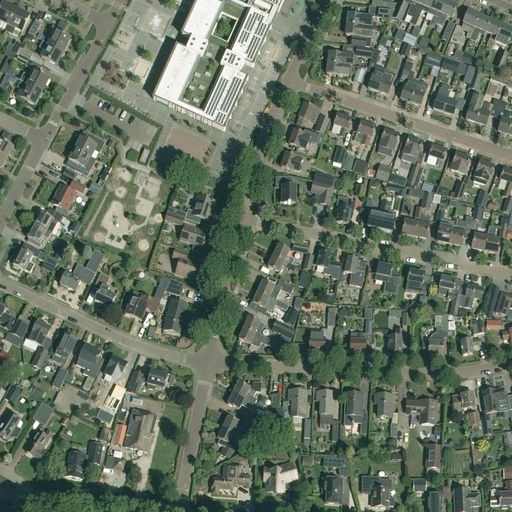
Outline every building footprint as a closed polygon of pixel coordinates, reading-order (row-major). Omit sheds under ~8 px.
[(164,74),(165,75),(159,87),(158,86),(158,87),(159,87),(154,99),(152,99),(153,100),(153,101),(223,132),(223,131),(225,132),(225,131),(224,131),(229,119),(230,119),(231,119),(229,118),(235,106),(236,107),(236,106),(235,105),(241,93),(242,94),(242,93),(241,93),(246,81),(247,81),(248,81),(246,80),(247,80),(239,76),(244,65),(252,68),(253,68),(254,68),(252,67),(258,55),(259,56),(259,55),(258,54),(264,42),(265,43),(265,42),(264,42),(269,30),(270,30),(271,30),(269,29),(270,28),(267,27),(270,19),(271,20),(271,19),(270,19),(274,11),(278,13),(284,0),(198,0),(194,10),(193,10),(192,10),(194,11),(188,23),(187,22),(187,23),(188,24),(182,36),(181,35),(181,36),(182,36),(182,37),(191,41),(186,52),(177,48),(177,49),(175,48),(175,49),(176,49),(171,61),(170,61),(169,61),(171,62),(165,74),(164,73),(164,74)] [(381,0),(382,4),(387,4),(387,10),(395,11),(397,6),(392,5),(392,0),(381,0)] [(412,19),(420,0),(407,0),(407,3),(408,5),(410,6),(406,17),(412,19)] [(420,0),(412,19),(409,25),(415,28),(421,12),(427,15),(433,0),(420,0)] [(446,2),(440,0),(433,0),(427,15),(433,17),(428,28),(433,30),(435,26),(436,26),(436,25),(446,2)] [(397,6),(395,11),(391,19),(392,20),(392,21),(399,24),(400,23),(401,24),(408,6),(399,2),(397,6)] [(446,2),(436,25),(442,28),(447,17),(452,19),(457,7),(446,2)] [(0,23),(8,27),(16,11),(2,4),(0,8),(0,23)] [(395,11),(387,10),(371,8),(368,8),(367,18),(348,15),(346,26),(370,28),(372,19),(381,20),(381,23),(389,23),(391,19),(395,11)] [(16,11),(8,27),(5,32),(12,36),(15,30),(21,33),(29,18),(16,11)] [(474,29),(480,17),(468,12),(463,24),(464,25),(462,31),(468,34),(466,39),(470,40),(472,33),(474,29)] [(480,17),(474,29),(485,33),(491,21),(480,17)] [(502,26),(491,21),(485,33),(492,36),(490,41),(489,41),(486,47),(492,49),(502,26)] [(34,38),(41,25),(34,22),(28,34),(34,38)] [(447,43),(454,26),(448,23),(441,40),(447,43)] [(351,37),(351,47),(370,49),(370,40),(372,40),(373,29),(370,29),(370,28),(346,26),(345,36),(351,37)] [(462,29),(456,26),(451,39),(457,41),(462,29)] [(511,30),(502,26),(492,49),(494,44),(505,48),(507,43),(508,43),(511,33),(511,30)] [(402,43),(403,42),(406,35),(398,31),(395,40),(402,43)] [(48,45),(63,54),(70,40),(55,32),(48,45)] [(417,39),(411,37),(406,35),(403,42),(414,47),(414,46),(417,39)] [(9,44),(6,50),(17,55),(20,48),(22,45),(16,42),(13,47),(9,44)] [(63,54),(48,45),(41,59),(56,67),(63,54)] [(407,59),(411,47),(404,45),(400,56),(407,59)] [(20,48),(17,55),(29,62),(33,55),(20,48)] [(372,50),(357,48),(356,57),(371,59),(372,50)] [(17,55),(6,50),(3,56),(7,58),(0,72),(0,73),(6,76),(13,61),(17,55)] [(374,50),(373,53),(366,73),(372,75),(380,53),(374,50)] [(502,72),(508,55),(501,52),(494,69),(502,72)] [(423,64),(439,69),(442,58),(427,53),(423,64)] [(353,57),(329,54),(328,64),(349,67),(352,67),(353,57)] [(17,55),(13,61),(27,67),(29,62),(17,55)] [(463,55),(460,62),(471,66),(474,59),(463,55)] [(459,64),(444,59),(437,78),(443,80),(446,72),(455,75),(459,64)] [(410,104),(418,82),(413,80),(415,74),(411,72),(414,65),(406,62),(399,83),(405,85),(400,100),(410,104)] [(349,67),(328,64),(327,75),(348,77),(349,67)] [(483,70),(491,73),(493,67),(486,64),(483,70)] [(468,68),(462,85),(469,87),(475,70),(468,68)] [(365,72),(357,69),(353,82),(361,84),(365,72)] [(378,93),(383,78),(378,76),(380,71),(375,69),(368,90),(378,93)] [(476,92),(483,73),(475,71),(469,90),(476,92)] [(27,85),(42,93),(49,80),(34,72),(27,85)] [(388,80),(383,78),(378,93),(388,96),(395,76),(390,74),(388,80)] [(6,75),(0,87),(0,91),(4,94),(10,84),(13,86),(16,80),(6,75)] [(506,89),(508,82),(491,76),(489,81),(505,87),(505,88),(506,89)] [(42,93),(27,85),(26,85),(20,82),(16,89),(23,92),(19,99),(34,107),(42,93)] [(418,82),(410,104),(421,107),(425,94),(428,86),(417,83),(418,82)] [(484,100),(490,102),(495,87),(489,84),(484,100)] [(443,114),(450,93),(440,90),(433,110),(443,114)] [(450,93),(443,114),(453,117),(460,96),(455,95),(453,100),(448,99),(450,93)] [(475,124),(482,104),(472,101),(465,121),(475,124)] [(482,104),(475,124),(486,128),(491,112),(497,114),(501,103),(495,101),(492,107),(488,106),(486,111),(481,109),(482,104)] [(501,103),(497,114),(504,116),(498,133),(501,134),(500,136),(506,138),(507,136),(511,123),(511,115),(510,114),(505,112),(507,105),(501,103)] [(304,105),(299,118),(309,123),(309,122),(315,124),(320,111),(314,109),(304,105)] [(351,120),(337,115),(333,126),(341,128),(338,137),(343,139),(346,130),(348,130),(351,120)] [(324,134),(327,123),(320,121),(317,132),(324,134)] [(360,143),(361,144),(361,145),(367,147),(370,138),(371,138),(375,128),(361,123),(357,133),(357,134),(357,136),(357,137),(357,138),(357,140),(358,141),(358,142),(359,143),(360,143)] [(289,145),(304,151),(307,144),(320,149),(324,137),(305,130),(303,135),(294,131),(289,145)] [(381,141),(379,147),(377,154),(391,158),(393,151),(395,146),(399,135),(384,131),(381,141)] [(74,149),(91,158),(94,151),(99,154),(105,143),(91,136),(88,142),(80,138),(74,149)] [(408,139),(401,161),(414,165),(407,186),(413,188),(420,166),(424,155),(419,154),(422,143),(408,139)] [(0,154),(7,159),(13,148),(0,140),(0,154)] [(432,147),(429,157),(436,159),(435,165),(440,167),(442,161),(443,162),(446,151),(432,147)] [(91,158),(74,149),(68,161),(76,165),(74,170),(87,177),(92,167),(87,164),(91,158)] [(149,153),(144,151),(139,162),(144,164),(149,153)] [(286,154),(281,168),(291,171),(298,173),(300,173),(301,171),(302,169),(301,167),(300,166),(302,160),(296,158),(286,154)] [(466,170),(467,170),(470,159),(456,154),(452,165),(453,165),(450,171),(464,176),(466,170)] [(339,155),(335,166),(340,167),(344,157),(339,155)] [(350,173),(352,164),(345,162),(342,170),(350,173)] [(476,173),(484,175),(482,181),(487,182),(489,177),(490,177),(494,167),(480,162),(478,168),(476,173)] [(106,166),(100,180),(105,182),(112,169),(106,166)] [(380,166),(375,180),(387,184),(391,169),(380,166)] [(420,190),(426,172),(419,170),(414,188),(420,190)] [(511,172),(504,170),(500,181),(506,183),(501,198),(506,200),(502,213),(509,215),(511,205),(511,199),(509,198),(511,188),(511,172)] [(65,171),(63,176),(74,182),(77,177),(65,171)] [(315,175),(313,182),(332,187),(338,180),(315,175)] [(391,175),(389,183),(396,186),(398,181),(396,177),(391,175)] [(281,196),(280,204),(282,204),(282,205),(295,205),(295,188),(292,188),(292,178),(275,178),(275,190),(282,190),(282,196),(281,196)] [(103,187),(91,180),(86,190),(98,196),(103,187)] [(82,194),(85,188),(73,182),(70,188),(68,191),(61,187),(52,205),(66,212),(67,211),(68,212),(70,212),(72,208),(72,206),(70,205),(75,195),(74,194),(75,190),(82,194)] [(313,182),(311,194),(321,196),(319,205),(329,207),(333,188),(332,187),(313,182)] [(461,203),(466,186),(458,183),(454,195),(451,194),(449,199),(461,203)] [(357,186),(355,197),(363,199),(365,188),(357,186)] [(406,189),(399,187),(397,197),(403,198),(406,189)] [(415,192),(409,191),(407,197),(414,199),(415,192)] [(421,205),(428,206),(431,196),(423,194),(421,205)] [(477,207),(485,209),(489,196),(482,194),(477,207)] [(209,222),(215,202),(198,197),(193,212),(188,210),(185,221),(199,225),(201,220),(209,222)] [(381,201),(380,206),(388,208),(389,203),(385,202),(386,198),(382,197),(381,201)] [(348,202),(346,209),(338,207),(335,223),(348,226),(349,220),(351,220),(354,204),(348,202)] [(383,213),(379,212),(371,210),(372,203),(367,202),(364,213),(370,215),(367,228),(379,230),(383,213)] [(496,207),(495,205),(490,203),(487,205),(486,208),(488,210),(493,212),(496,210),(496,207)] [(380,206),(379,212),(383,213),(379,230),(392,233),(394,220),(396,214),(389,212),(390,209),(388,208),(380,206)] [(175,218),(177,212),(168,209),(167,214),(175,218)] [(442,224),(445,210),(438,209),(435,223),(442,224)] [(40,213),(33,226),(46,233),(53,220),(60,224),(63,218),(48,211),(45,216),(40,213)] [(164,222),(181,228),(184,221),(175,218),(167,214),(164,222)] [(423,215),(415,214),(414,220),(417,220),(417,225),(414,238),(426,240),(429,227),(430,222),(425,221),(425,217),(422,216),(423,215)] [(477,232),(480,221),(472,219),(470,231),(477,232)] [(453,228),(452,228),(449,245),(461,247),(464,234),(463,234),(464,229),(458,227),(459,221),(454,221),(453,228)] [(417,225),(404,222),(402,235),(414,238),(417,225)] [(76,236),(81,226),(74,223),(69,232),(76,236)] [(449,245),(452,228),(440,225),(437,242),(449,245)] [(499,233),(506,235),(507,226),(501,225),(499,233)] [(46,233),(33,226),(27,238),(40,245),(46,233)] [(202,249),(203,243),(205,244),(206,243),(208,238),(207,237),(206,236),(207,234),(185,227),(180,241),(194,246),(192,251),(199,253),(201,248),(202,249)] [(484,252),(487,235),(475,233),(471,249),(484,252)] [(492,236),(487,235),(484,252),(496,254),(499,242),(491,240),(492,236)] [(58,246),(67,250),(69,245),(61,241),(58,246)] [(273,257),(288,264),(290,261),(286,259),(289,251),(278,246),(273,257)] [(34,266),(29,263),(32,257),(20,251),(17,258),(15,258),(12,264),(13,265),(13,266),(14,266),(13,268),(18,270),(19,269),(30,275),(34,266)] [(173,260),(180,262),(176,275),(193,280),(198,266),(185,261),(188,255),(176,251),(173,260)] [(60,286),(75,293),(80,283),(85,285),(89,287),(104,256),(94,252),(86,270),(77,266),(72,277),(65,274),(60,286)] [(58,263),(40,253),(36,260),(55,269),(58,263)] [(64,256),(58,253),(54,260),(60,263),(64,256)] [(320,253),(317,268),(324,269),(323,276),(332,278),(330,284),(335,285),(337,278),(338,278),(341,266),(329,263),(330,255),(320,253)] [(310,273),(313,258),(306,256),(302,271),(310,273)] [(294,267),(288,264),(273,257),(268,268),(279,273),(282,267),(293,272),(296,268),(294,267)] [(361,289),(365,271),(356,269),(357,261),(347,259),(344,274),(351,275),(349,287),(361,289)] [(376,276),(375,282),(385,284),(383,293),(395,296),(399,279),(391,278),(393,268),(378,265),(376,276)] [(424,295),(425,290),(421,289),(422,285),(424,275),(410,272),(405,291),(416,294),(416,293),(424,295)] [(299,280),(307,282),(309,275),(301,273),(299,280)] [(94,289),(99,292),(94,302),(112,310),(111,312),(112,312),(115,305),(112,304),(115,297),(107,294),(109,289),(105,287),(109,279),(100,275),(94,289)] [(458,307),(460,297),(452,295),(453,292),(456,281),(441,278),(439,289),(450,291),(449,295),(448,300),(453,301),(450,317),(456,318),(458,307)] [(170,281),(164,294),(181,298),(184,286),(170,281)] [(263,282),(257,293),(276,301),(280,291),(283,293),(290,296),(291,294),(298,297),(301,292),(287,285),(284,284),(279,281),(276,288),(263,282)] [(471,310),(473,300),(480,301),(482,290),(467,287),(465,298),(461,297),(458,308),(471,310)] [(125,316),(140,322),(146,310),(152,313),(156,302),(160,303),(164,292),(157,290),(153,301),(139,295),(137,302),(131,300),(125,316)] [(276,301),(257,293),(252,304),(260,308),(257,314),(264,317),(269,320),(270,317),(265,315),(267,311),(268,311),(271,306),(286,313),(288,307),(281,304),(276,301)] [(368,307),(370,294),(364,293),(361,305),(368,307)] [(332,304),(334,296),(326,295),(324,303),(332,304)] [(511,297),(501,295),(497,309),(503,311),(504,309),(511,310),(511,297)] [(490,321),(496,299),(490,297),(484,319),(490,321)] [(3,328),(9,331),(16,319),(11,317),(8,315),(5,313),(8,307),(0,302),(0,322),(5,325),(3,328)] [(166,316),(162,331),(179,336),(187,306),(171,302),(167,316),(166,316)] [(338,313),(342,317),(347,313),(344,309),(338,313)] [(287,317),(296,321),(298,315),(290,311),(287,317)] [(20,317),(17,321),(14,327),(10,334),(22,341),(26,333),(25,332),(30,322),(20,317)] [(428,356),(442,356),(443,343),(448,343),(447,317),(434,317),(434,329),(437,329),(437,331),(436,331),(436,335),(433,335),(430,339),(430,342),(422,342),(422,351),(429,351),(428,356)] [(248,318),(243,330),(259,337),(259,336),(264,326),(259,324),(260,323),(248,318)] [(46,338),(52,327),(38,320),(33,333),(29,340),(43,347),(46,338)] [(484,334),(483,321),(476,322),(477,328),(472,328),(473,336),(484,334)] [(278,344),(287,348),(290,341),(295,331),(276,323),(271,332),(282,337),(278,344)] [(155,328),(149,327),(147,337),(153,339),(155,328)] [(259,337),(243,330),(238,340),(250,345),(259,349),(261,345),(281,354),(284,347),(271,341),(259,336),(259,337)] [(388,354),(401,355),(401,345),(402,346),(403,331),(396,331),(396,338),(389,338),(388,354)] [(511,346),(511,331),(509,331),(509,333),(502,334),(503,342),(511,341),(511,346)] [(69,357),(71,358),(75,348),(74,347),(79,339),(72,335),(70,334),(65,333),(56,351),(51,361),(59,364),(65,367),(69,357)] [(324,351),(325,340),(322,340),(323,333),(310,333),(309,351),(324,351)] [(365,342),(363,342),(364,335),(350,335),(350,353),(365,353),(365,342)] [(462,357),(473,355),(472,347),(481,346),(480,340),(471,342),(471,341),(460,342),(462,357)] [(243,348),(236,346),(234,352),(240,355),(243,348)] [(85,347),(79,360),(76,367),(85,371),(82,376),(88,378),(82,389),(88,392),(94,381),(103,362),(98,359),(100,354),(98,353),(98,352),(94,349),(93,351),(85,347)] [(41,371),(49,354),(39,350),(31,367),(41,371)] [(14,358),(2,352),(0,355),(0,360),(9,366),(14,358)] [(112,359),(104,376),(118,383),(127,365),(112,359)] [(59,391),(68,373),(60,369),(52,387),(59,391)] [(134,373),(129,386),(139,390),(141,383),(147,385),(147,386),(164,390),(165,385),(172,386),(174,378),(151,372),(149,380),(143,378),(143,377),(134,373)] [(254,405),(257,401),(253,399),(256,393),(260,393),(260,384),(253,384),(253,385),(252,387),(250,387),(249,389),(238,383),(233,395),(254,405)] [(13,406),(21,393),(10,387),(3,400),(13,406)] [(282,408),(282,417),(281,436),(286,437),(287,420),(284,420),(284,414),(287,414),(288,405),(292,406),(292,415),(305,415),(306,393),(303,393),(303,391),(302,389),(298,389),(296,391),(296,393),(289,392),(289,403),(283,403),(283,408),(282,408)] [(495,391),(482,393),(484,402),(482,402),(484,415),(491,414),(491,409),(498,407),(497,402),(503,401),(502,390),(495,391)] [(338,443),(338,423),(333,422),(334,394),(317,394),(316,402),(321,402),(319,425),(332,426),(332,443),(338,443)] [(453,401),(454,412),(474,409),(473,394),(461,396),(461,399),(453,401)] [(254,405),(233,395),(227,405),(238,411),(240,406),(255,414),(259,407),(254,405)] [(360,435),(366,435),(366,424),(361,423),(362,395),(345,395),(343,427),(352,427),(352,425),(361,425),(360,435)] [(378,418),(391,419),(392,397),(375,396),(375,405),(379,405),(378,418)] [(282,417),(282,408),(278,408),(278,397),(272,397),(271,409),(270,414),(273,414),(277,417),(282,417)] [(435,426),(436,403),(421,403),(421,404),(406,403),(406,417),(420,417),(420,425),(435,426)] [(54,411),(41,405),(37,412),(49,419),(54,411)] [(263,415),(265,411),(259,408),(257,412),(258,412),(257,415),(261,417),(262,415),(263,415)] [(124,448),(147,454),(156,417),(133,411),(124,448)] [(1,427),(0,428),(0,436),(7,441),(8,439),(14,439),(16,440),(18,436),(21,431),(16,427),(20,420),(9,412),(3,422),(1,425),(1,427)] [(97,418),(109,424),(112,418),(100,412),(97,418)] [(272,414),(265,430),(277,436),(280,431),(279,430),(281,425),(278,424),(281,419),(272,414)] [(483,438),(481,422),(480,423),(478,414),(466,415),(468,428),(471,428),(473,438),(470,439),(474,471),(482,470),(480,460),(482,460),(479,438),(483,438)] [(246,427),(250,419),(244,417),(241,425),(246,427)] [(223,429),(239,436),(242,429),(237,427),(239,423),(228,418),(223,429)] [(481,422),(483,438),(492,436),(489,418),(480,419),(481,422)] [(122,447),(126,427),(116,425),(115,430),(114,429),(111,443),(115,444),(115,446),(122,447)] [(239,436),(223,429),(217,440),(219,440),(217,446),(223,448),(220,456),(229,461),(232,455),(233,456),(236,448),(234,447),(239,436)] [(275,435),(260,429),(257,440),(272,446),(275,435)] [(102,430),(99,441),(106,443),(109,432),(102,430)] [(34,458),(35,458),(39,461),(43,455),(40,453),(52,434),(47,431),(43,439),(37,435),(26,453),(34,458)] [(503,435),(505,447),(511,445),(511,443),(511,434),(503,435)] [(90,445),(87,465),(100,467),(103,447),(90,445)] [(426,471),(439,471),(440,448),(427,447),(426,471)] [(69,454),(65,478),(82,481),(86,457),(69,454)] [(123,471),(125,461),(116,460),(116,459),(107,457),(105,468),(123,471)] [(350,477),(346,460),(324,459),(323,468),(339,469),(341,476),(350,477)] [(302,467),(311,468),(312,460),(302,460),(302,467)] [(268,481),(267,492),(282,493),(282,487),(286,487),(286,484),(297,481),(292,464),(274,469),(274,473),(264,472),(264,481),(268,481)] [(232,490),(233,485),(249,486),(250,477),(233,476),(233,467),(224,466),(223,480),(212,479),(211,489),(212,489),(211,495),(218,495),(218,489),(232,490)] [(380,479),(363,478),(363,495),(373,495),(372,503),(371,505),(372,507),(373,509),(375,509),(377,508),(387,509),(387,507),(393,507),(393,499),(388,499),(389,491),(392,491),(392,481),(380,481),(380,479)] [(341,482),(323,481),(322,494),(327,494),(326,504),(340,505),(341,482)] [(413,493),(425,493),(425,482),(412,482),(413,493)] [(499,508),(511,507),(511,482),(505,482),(506,495),(499,495),(499,498),(490,498),(490,508),(499,507),(499,508)] [(453,492),(454,511),(469,511),(469,506),(472,506),(472,507),(479,507),(479,495),(469,495),(468,491),(453,492)] [(427,496),(427,511),(441,511),(441,496),(427,496)]
